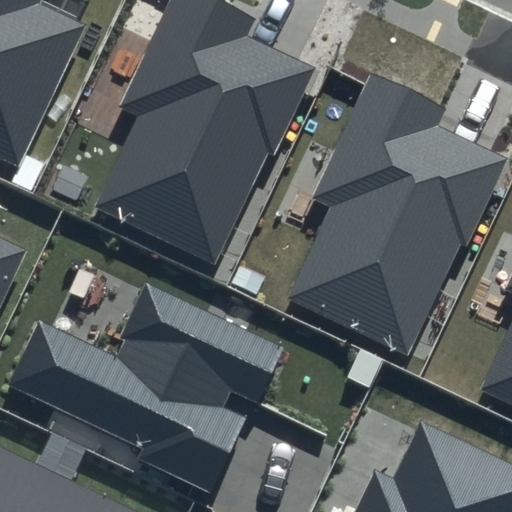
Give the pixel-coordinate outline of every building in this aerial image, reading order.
[(42,0),(0,0),(0,156),(19,165),(87,25),(41,3),(42,0)] [(255,15),(222,0),(172,0),(121,111),(140,119),(97,211),(216,265),(267,154),(275,158),(315,71),(245,38),(255,15)] [(448,104),(374,70),(314,199),(332,208),(290,299),(409,354),(460,243),(468,247),(508,159),(437,127),(448,104)] [(0,305),(27,249),(0,235),(0,305)] [(511,277),(506,291),(511,293),(511,325),(482,391),(511,404),(511,277)] [(285,348),(146,283),(112,356),(38,321),(8,384),(144,448),(139,459),(210,493),(246,418),(226,408),(233,392),(259,404),(285,348)] [(511,511),(511,463),(422,422),(395,480),(373,471),(354,511),(511,511)] [(138,511),(0,447),(0,511),(138,511)]
